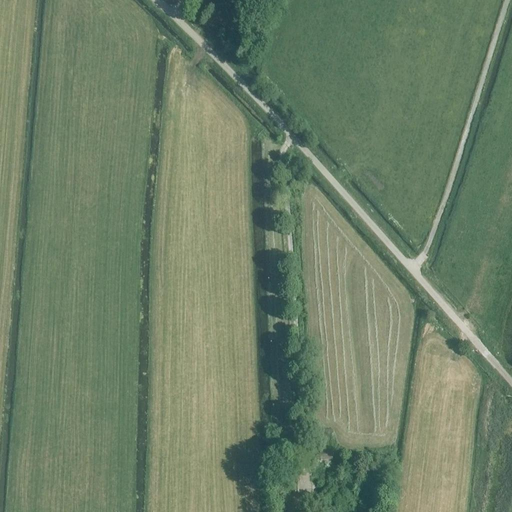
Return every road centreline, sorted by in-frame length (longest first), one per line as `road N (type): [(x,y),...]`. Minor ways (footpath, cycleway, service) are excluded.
road 1 (unclassified): [(299,469),(283,156),(294,140)]
road 2 (unclassified): [(419,275),(507,0)]
road 3 (unclassified): [(294,140),(154,0)]
road 4 (unclassified): [(419,275),(294,140)]
road 5 (unclassified): [(511,383),(419,275)]
